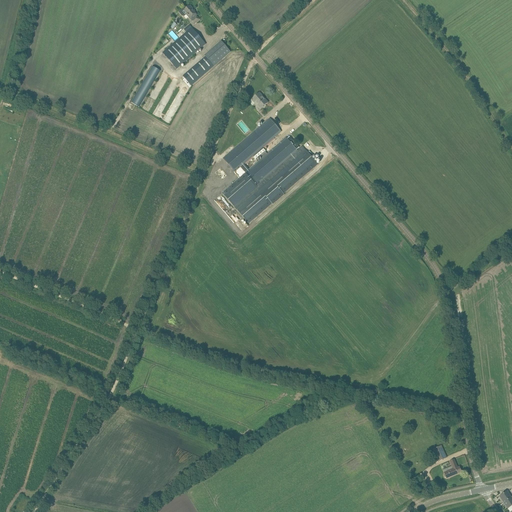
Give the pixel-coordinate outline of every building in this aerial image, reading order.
[(190,5),(185,10),(184,8),(179,12),(180,13),(182,16),(184,16),(186,15),(192,21),(191,22),(193,25),(199,20),(197,17),(196,17),(196,16),(197,15),(193,10),(190,5)] [(184,30),(186,33),(163,53),(177,69),(206,44),(192,28),(189,25),(184,30)] [(205,56),(206,57),(183,77),(191,86),(230,52),(221,41),(205,56)] [(152,66),(131,102),(139,107),(160,71),(152,66)] [(172,83),(163,99),(167,101),(166,103),(170,105),(180,87),(172,83)] [(259,93),(249,102),(252,106),(255,104),(260,110),(268,103),(259,93)] [(270,119),(223,159),(235,172),(240,167),(244,163),(281,132),(270,119)] [(244,163),(240,167),(245,173),(222,193),(233,205),(249,224),(318,165),(302,146),(297,151),(297,150),(299,147),(291,138),(289,141),(286,138),(249,170),(244,163)] [(433,450),(438,462),(447,458),(441,446),(433,450)] [(452,466),(443,470),(444,475),(445,478),(446,477),(446,478),(450,477),(461,472),(459,467),(457,468),(454,460),(450,461),(452,466)] [(507,492),(500,497),(508,509),(511,505),(511,497),(511,498),(507,492)]
